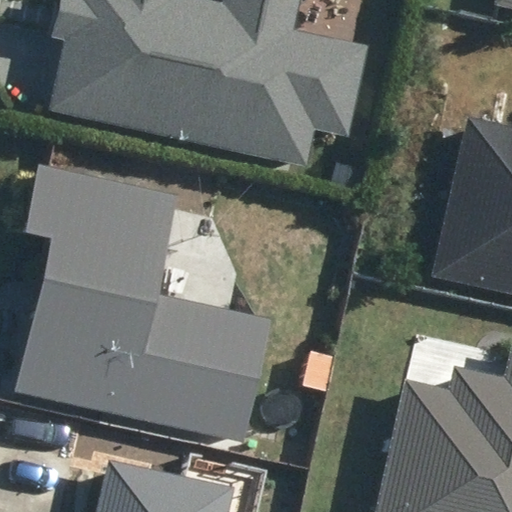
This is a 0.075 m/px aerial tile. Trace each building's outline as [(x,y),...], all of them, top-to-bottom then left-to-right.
[(53,107),(304,163),(313,126),(347,134),(366,46),(293,29),(299,0),(223,0),(224,1),(219,0),(59,0),(51,36),(68,39),(53,107)] [(511,0),(497,0),(496,6),(511,9),(511,0)] [(511,135),(458,125),(426,285),(511,301),(511,135)] [(46,176),(26,171),(11,241),(38,247),(18,338),(5,400),(238,450),(265,324),(146,298),(167,202),(46,176)] [(511,511),(511,344),(505,376),(454,365),(449,388),(403,378),(373,511),(511,511)] [(219,511),(224,494),(104,468),(94,511),(219,511)]
